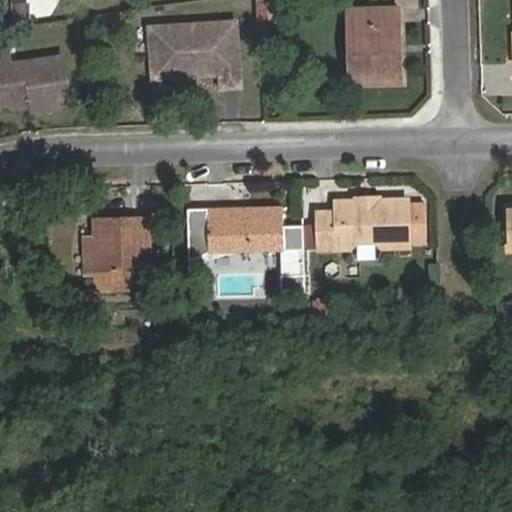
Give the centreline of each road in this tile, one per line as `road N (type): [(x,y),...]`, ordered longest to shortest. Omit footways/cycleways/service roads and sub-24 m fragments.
road 1 (residential): [(0,168),(56,154),(460,140)]
road 2 (unknown): [(475,313),(460,140)]
road 3 (residential): [(460,140),(455,0)]
